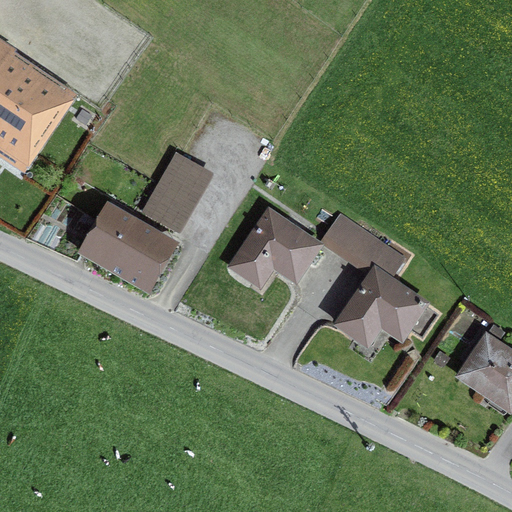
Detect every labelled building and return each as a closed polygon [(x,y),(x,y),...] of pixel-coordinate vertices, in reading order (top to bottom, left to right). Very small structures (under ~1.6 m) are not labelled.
[(78,101),(0,49),(0,172),(21,187),(78,101)] [(211,185),(174,163),(140,222),(178,243),(211,185)] [(172,254),(101,214),(75,259),(147,299),(172,254)] [(343,219),(325,245),(391,288),(408,262),(343,219)] [(324,257),(264,220),(226,280),(262,303),(273,286),(297,300),(324,257)] [(427,313),(368,276),(328,338),(369,365),(383,343),(401,354),(427,313)] [(511,422),(511,366),(481,347),(452,392),(509,428),(511,422)]
